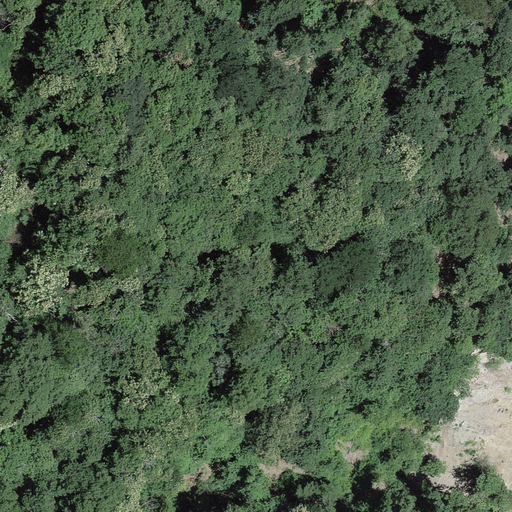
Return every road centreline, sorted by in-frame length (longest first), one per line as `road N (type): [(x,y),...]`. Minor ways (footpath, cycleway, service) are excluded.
road 1 (motorway): [(0,131),(320,309),(511,441)]
road 2 (motorway): [(511,283),(389,199),(48,0)]
